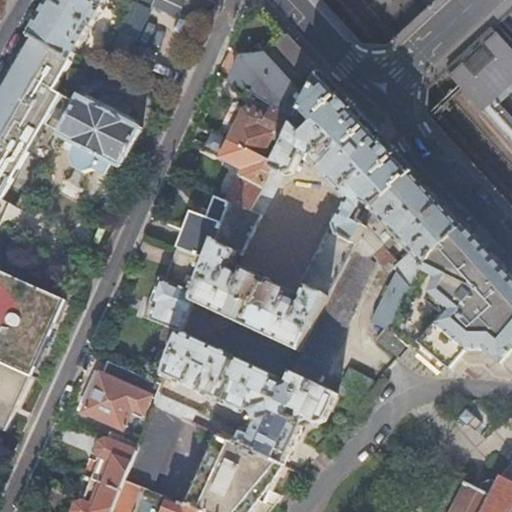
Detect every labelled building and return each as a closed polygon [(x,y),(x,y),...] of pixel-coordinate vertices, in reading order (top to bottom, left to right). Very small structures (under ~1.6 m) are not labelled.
[(76,55),(106,0),(52,0),(32,36),(73,60),(78,62),(81,58),(76,55)] [(152,0),(151,3),(196,24),(202,10),(212,4),(215,5),(216,2),(210,0),(152,0)] [(156,28),(148,48),(177,59),(185,39),(156,28)] [(460,61),(444,74),(451,81),(463,96),(481,116),(485,120),(511,96),(511,49),(501,37),(495,30),(480,43),(470,51),(461,59),(460,61)] [(297,120),(321,72),(310,59),(286,34),(267,54),(241,57),(230,82),(297,120)] [(73,60),(32,36),(0,90),(0,361),(33,376),(59,317),(67,299),(0,268),(0,206),(31,153),(39,138),(65,94),(58,89),(73,60)] [(300,350),(314,323),(368,225),(375,213),(382,202),(415,172),(386,141),(321,72),(297,120),(283,149),(275,165),(251,212),(233,203),(232,204),(211,259),(195,300),(300,350)] [(80,94),(58,134),(68,139),(65,145),(75,150),(72,157),(75,167),(87,173),(96,169),(103,157),(121,167),(143,127),(80,94)] [(275,165),(283,149),(269,142),(274,133),(279,136),(289,118),(273,110),(266,121),(261,119),(260,112),(252,109),(247,110),(232,142),(275,165)] [(251,212),(275,165),(232,142),(213,131),(206,145),(225,154),(224,157),(246,169),(228,203),(232,204),(233,203),(251,212)] [(433,256),(465,226),(439,198),(415,172),(382,202),(375,213),(390,228),(395,233),(411,251),(402,259),(385,242),(380,237),(368,225),(314,323),(341,337),(354,311),(347,308),(367,272),(363,269),(371,254),(373,253),(395,276),(373,322),(387,329),(393,332),(414,290),(416,291),(433,256)] [(211,259),(232,204),(228,203),(216,197),(207,219),(192,212),(180,248),(211,259)] [(461,286),(494,257),(483,245),(465,226),(433,256),(416,291),(414,290),(393,332),(394,333),(395,334),(409,348),(412,345),(416,340),(461,286)] [(395,233),(390,228),(380,237),(385,242),(395,233)] [(179,342),(183,331),(195,300),(211,259),(180,248),(167,280),(162,278),(153,300),(152,300),(145,316),(156,321),(170,326),(165,337),(179,342)] [(467,352),(487,352),(502,364),(511,351),(511,276),(494,257),(461,286),(416,340),(452,370),(467,352)] [(317,384),(341,337),(314,323),(300,350),(289,371),(293,373),(317,384)] [(386,347),(392,334),(387,329),(378,340),(386,347)] [(338,394),(317,384),(293,373),(289,382),(285,384),(281,382),(283,377),(183,331),(179,342),(166,376),(222,402),(249,415),(252,409),(258,412),(260,420),(254,432),(249,429),(243,441),(241,440),(238,445),(245,448),(245,447),(285,465),(294,445),(304,423),(311,421),(319,425),(327,421),(340,395),(338,394)] [(400,359),(409,348),(392,334),(386,347),(400,359)] [(0,429),(8,433),(33,376),(0,361),(0,429)] [(159,394),(163,383),(110,361),(104,374),(98,387),(96,387),(86,411),(128,429),(137,408),(146,412),(153,395),(158,397),(159,394)] [(362,405),(363,403),(375,380),(351,368),(338,394),(340,395),(362,405)] [(98,387),(104,374),(97,372),(82,409),(86,411),(96,387),(98,387)] [(156,406),(180,418),(193,423),(198,412),(159,394),(158,397),(155,406),(156,406)] [(128,481),(141,486),(152,490),(180,418),(156,406),(142,444),(128,481)] [(475,416),(474,415),(467,409),(459,418),(466,423),(468,425),(475,416)] [(110,460),(101,483),(123,492),(128,481),(142,444),(111,431),(108,439),(103,441),(99,450),(102,457),(110,460)] [(253,511),(259,501),(262,502),(264,497),(268,490),(270,491),(277,475),(280,475),(285,465),(245,447),(245,448),(238,445),(213,433),(183,502),(207,511),(253,511)] [(511,511),(511,465),(511,466),(502,475),(501,483),(493,479),(488,481),(483,482),(479,489),(475,487),(466,483),(450,511),(511,511)] [(123,492),(122,496),(135,501),(141,486),(128,481),(123,492)] [(115,511),(122,496),(123,492),(101,483),(93,506),(83,503),(78,505),(74,511),(115,511)] [(207,511),(183,502),(172,498),(167,511),(207,511)]
